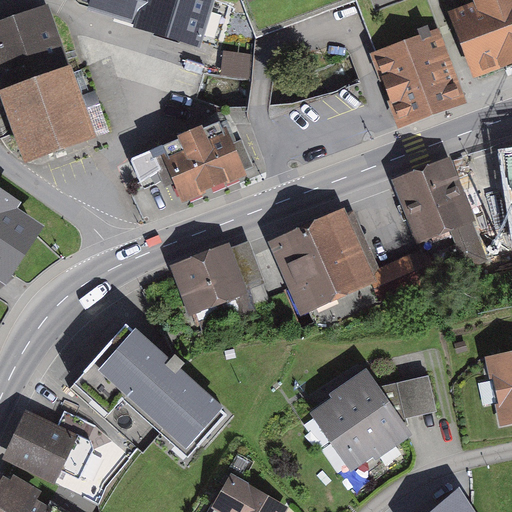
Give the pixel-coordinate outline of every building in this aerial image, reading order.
[(92,0),(88,13),(200,48),(215,0),(92,0)] [(511,0),(481,0),(482,2),(455,11),(477,70),(511,57),(511,0)] [(44,8),(0,23),(0,73),(28,153),(88,132),(44,8)] [(433,32),(378,53),(403,120),(459,99),(433,32)] [(224,83),(252,84),(253,58),(225,57),(224,83)] [(222,122),(163,146),(182,193),(241,170),(222,122)] [(447,164),(402,180),(436,275),(496,253),(488,230),(473,235),(447,164)] [(35,229),(0,207),(0,264),(9,270),(35,229)] [(371,280),(344,214),(275,242),(302,309),(371,280)] [(227,250),(177,269),(193,310),(243,291),(227,250)] [(130,326),(74,387),(143,450),(161,430),(188,455),(226,414),(130,326)] [(511,353),(491,358),(503,418),(511,416),(511,353)] [(335,393),(338,397),(319,410),(355,463),(374,451),(376,454),(404,434),(363,374),(335,393)] [(426,378),(400,384),(406,413),(433,408),(426,378)] [(8,457),(52,478),(57,467),(78,477),(91,448),(27,417),(8,457)] [(35,493),(8,478),(0,491),(0,511),(53,511),(32,500),(35,493)] [(279,511),(283,505),(232,478),(216,507),(225,511),(279,511)] [(476,511),(460,487),(429,511),(476,511)]
